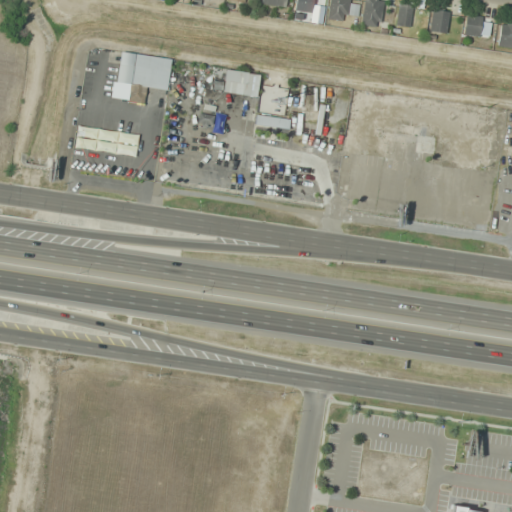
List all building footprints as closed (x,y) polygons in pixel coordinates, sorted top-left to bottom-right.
[(313,0),(296,0),(295,11),(312,13),(313,0)] [(349,0),(329,0),(327,19),(346,22),(349,0)] [(379,28),(383,0),(364,0),(360,24),(379,28)] [(413,6),(400,3),(395,24),(409,27),(413,6)] [(445,34),(450,12),(432,9),(428,30),(445,34)] [(479,37),(482,17),(466,14),(463,35),(479,37)] [(511,47),(511,23),(499,24),(499,48),(511,47)] [(171,59),(113,51),(111,61),(119,62),(116,84),(129,85),(127,101),(143,103),(145,87),(167,90),(171,59)] [(214,82),(213,91),(256,97),(259,74),(225,70),(224,83),(214,82)] [(214,114),(214,105),(199,106),(200,128),(223,126),(222,114),(214,114)] [(289,120),(256,114),(254,126),(288,131),(289,120)] [(323,142),(338,146),(340,135),(325,132),(323,142)] [(135,146),(96,142),(96,151),(135,155),(135,146)]
